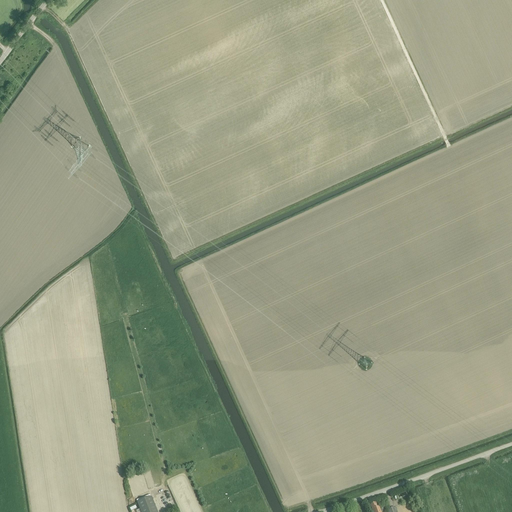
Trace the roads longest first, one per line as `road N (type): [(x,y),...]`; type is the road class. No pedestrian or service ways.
road 1 (unclassified): [(323,511),(511,444)]
road 2 (track): [(448,146),(381,0)]
